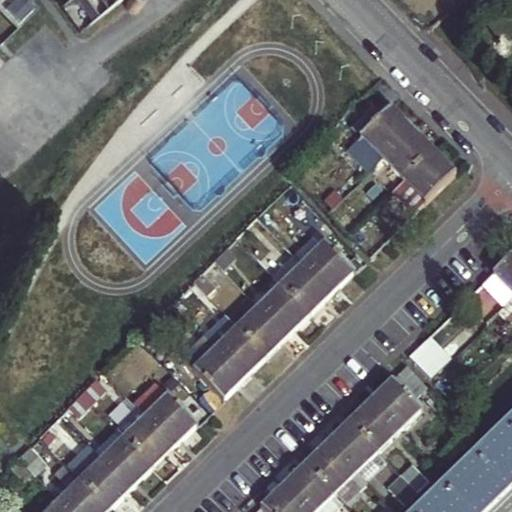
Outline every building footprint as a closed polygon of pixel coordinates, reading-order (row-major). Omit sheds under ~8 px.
[(74,0),(90,21),(105,10),(95,0),(74,0)] [(95,0),(105,10),(118,0),(95,0)] [(362,144),(383,165),(413,136),(392,114),(362,144)] [(403,186),(434,156),(413,136),(383,165),(403,186)] [(383,165),(362,144),(349,157),(370,177),(373,175),(383,165)] [(457,179),(434,156),(403,186),(395,195),(410,211),(408,213),(415,219),(457,179)] [(403,186),(383,165),(373,175),(393,196),(395,195),(403,186)] [(302,269),(324,246),(314,237),(292,259),(302,269)] [(324,246),(302,269),(332,299),(354,278),(324,246)] [(231,260),(222,251),(210,262),(219,271),(231,260)] [(279,290),(302,269),(292,259),(270,281),(279,290)] [(511,266),(485,292),(507,315),(509,313),(511,309),(511,266)] [(332,299),(302,269),(279,290),(310,321),(332,299)] [(210,290),(197,276),(189,283),(203,297),(210,290)] [(288,342),(310,321),(279,290),(258,311),(288,342)] [(288,342),(258,311),(247,300),(225,321),(236,331),(267,363),(288,342)] [(216,352),(246,383),(267,363),(236,331),(216,352)] [(246,383),(216,352),(204,340),(181,363),(193,374),(223,406),(246,383)] [(433,342),(425,351),(446,373),(454,365),(433,342)] [(425,351),(413,362),(433,384),(446,373),(425,351)] [(76,394),(84,403),(99,389),(90,380),(76,394)] [(371,406),(400,436),(422,414),(393,385),(371,406)] [(135,410),(145,421),(167,399),(155,387),(133,408),(135,410)] [(76,394),(62,408),(70,416),(84,403),(76,394)] [(176,452),(198,431),(167,399),(145,421),(176,452)] [(350,426),(379,456),(400,436),(371,406),(350,426)] [(145,421),(135,410),(113,432),(116,435),(123,443),(154,474),(176,452),(145,421)] [(328,447),(357,477),(379,456),(350,426),(328,447)] [(511,426),(422,511),(489,511),(511,490),(511,426)] [(116,435),(94,456),(102,463),(123,443),(116,435)] [(123,443),(102,463),(133,495),(154,474),(123,443)] [(347,487),(357,477),(328,447),(307,468),(336,497),(337,497),(347,507),(357,497),(347,487)] [(11,457),(19,465),(28,456),(21,448),(11,457)] [(72,477),(80,485),(102,463),(94,456),(90,452),(68,473),(72,477)] [(357,477),(365,485),(387,464),(379,456),(357,477)] [(114,511),(133,495),(102,463),(80,485),(106,511),(114,511)] [(285,489),(307,511),(336,511),(343,505),(336,497),(307,468),(285,489)] [(415,470),(404,481),(421,499),(433,488),(415,470)] [(59,506),(80,485),(72,477),(51,498),(59,506)] [(365,485),(357,477),(347,487),(357,497),(367,487),(365,485)] [(392,493),(409,510),(421,499),(404,481),(392,493)] [(106,511),(80,485),(59,506),(65,511),(106,511)] [(307,511),(285,489),(264,509),(266,511),(307,511)]
